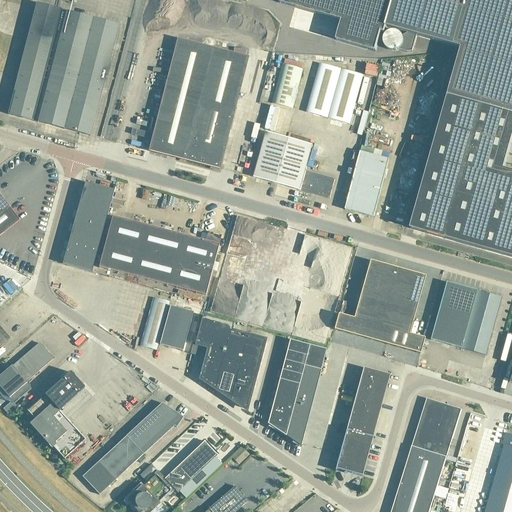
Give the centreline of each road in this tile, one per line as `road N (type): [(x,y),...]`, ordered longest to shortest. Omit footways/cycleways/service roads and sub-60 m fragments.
road 1 (unclassified): [(511,405),(415,378),(377,495),(357,510),(37,292),(72,154)]
road 2 (unclassified): [(511,279),(72,154)]
